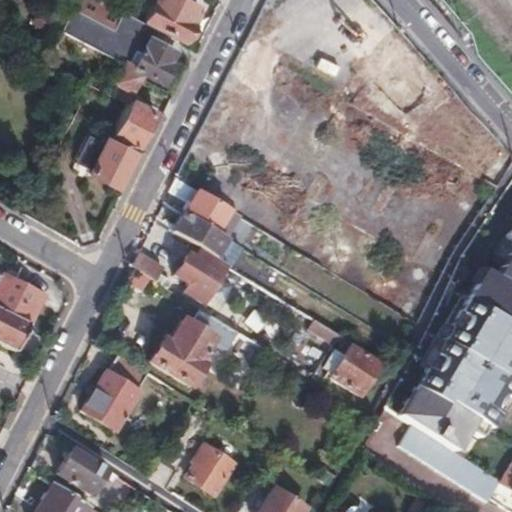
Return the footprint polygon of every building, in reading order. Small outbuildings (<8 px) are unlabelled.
[(98,23),(106,9),(88,0),(75,0),(71,9),(98,23)] [(153,0),(143,20),(181,40),(182,37),(188,40),(196,25),(192,23),(196,15),(190,12),(193,6),(188,3),(190,1),(189,0),(153,0)] [(106,9),(98,23),(112,30),(119,15),(106,9)] [(313,12),(292,39),(304,51),(316,55),(336,31),(313,12)] [(261,24),(252,28),(175,180),(239,218),(408,317),(440,251),(416,236),(460,163),(423,140),(394,119),(383,106),(374,91),(365,70),(357,62),(352,56),(332,55),(318,56),(316,55),(304,51),(292,39),(290,37),(288,35),(283,29),(270,24),(261,24)] [(120,85),(112,98),(125,105),(127,101),(138,81),(142,74),(159,84),(170,65),(164,62),(170,52),(147,39),(133,65),(124,61),(112,81),(120,85)] [(41,61),(55,69),(64,52),(50,44),(41,61)] [(152,115),(127,101),(125,105),(110,134),(134,147),(152,115)] [(104,139),(100,148),(84,139),(75,156),(90,164),(86,172),(113,187),(131,154),(104,139)] [(203,196),(175,180),(168,193),(188,205),(181,215),(225,241),(239,218),(203,196)] [(213,261),(225,241),(181,215),(170,234),(196,250),(212,260),(213,261)] [(511,222),(486,272),(476,269),(391,411),(421,433),(452,452),(461,434),(479,440),(505,402),(510,404),(511,399),(511,222)] [(201,305),(219,277),(206,268),(212,260),(196,250),(191,259),(185,255),(171,278),(186,287),(182,294),(201,305)] [(130,268),(153,282),(160,269),(137,255),(130,268)] [(206,268),(219,277),(221,277),(226,268),(213,261),(212,260),(206,268)] [(0,313),(25,326),(40,298),(0,277),(0,313)] [(220,323),(199,310),(189,326),(180,321),(165,345),(160,342),(147,363),(188,388),(201,367),(196,363),(209,341),(220,323)] [(0,347),(12,353),(25,326),(0,313),(0,347)] [(330,345),(336,336),(312,321),(306,330),(330,345)] [(220,323),(209,341),(226,352),(238,334),(220,323)] [(349,347),(329,379),(357,396),(377,364),(349,347)] [(144,374),(115,356),(105,372),(103,371),(79,412),(113,432),(138,391),(135,390),(144,374)] [(231,428),(213,416),(207,427),(225,438),(231,428)] [(248,451),(254,442),(238,433),(233,442),(248,451)] [(452,452),(421,433),(408,452),(495,510),(507,491),(508,490),(488,477),(452,452)] [(201,446),(192,459),(198,463),(187,479),(212,496),(232,465),(201,446)] [(105,471),(71,450),(55,475),(88,497),(105,471)] [(488,477),(508,490),(511,483),(511,458),(504,453),(488,477)] [(318,482),(328,488),(335,477),(325,471),(318,482)] [(35,511),(84,511),(87,507),(52,485),(35,511)] [(257,511),(300,511),(302,510),(271,491),(257,511)]
